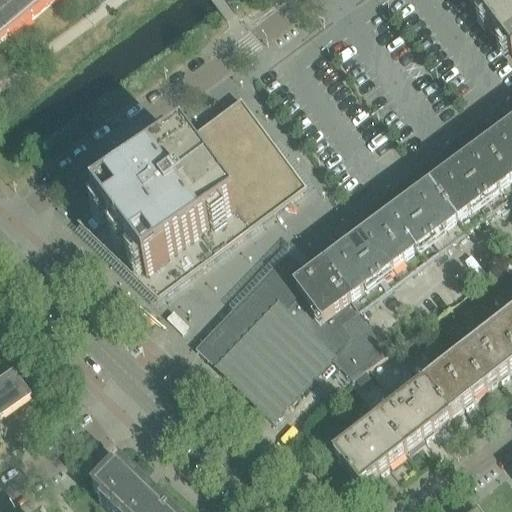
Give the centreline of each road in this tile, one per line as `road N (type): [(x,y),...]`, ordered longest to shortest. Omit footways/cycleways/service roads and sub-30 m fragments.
road 1 (residential): [(0,234),(311,0)]
road 2 (residential): [(144,392),(0,248)]
road 3 (residential): [(0,497),(144,392)]
road 4 (residential): [(266,511),(144,392)]
